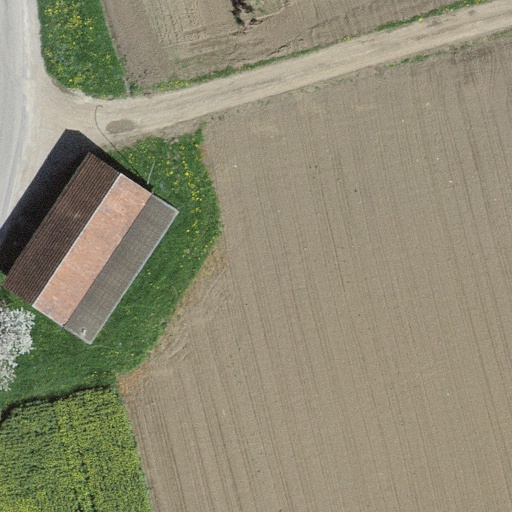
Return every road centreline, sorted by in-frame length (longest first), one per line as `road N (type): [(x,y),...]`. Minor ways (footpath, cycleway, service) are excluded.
road 1 (track): [(16,135),(161,117),(511,16)]
road 2 (tertiary): [(7,0),(16,135),(0,183)]
